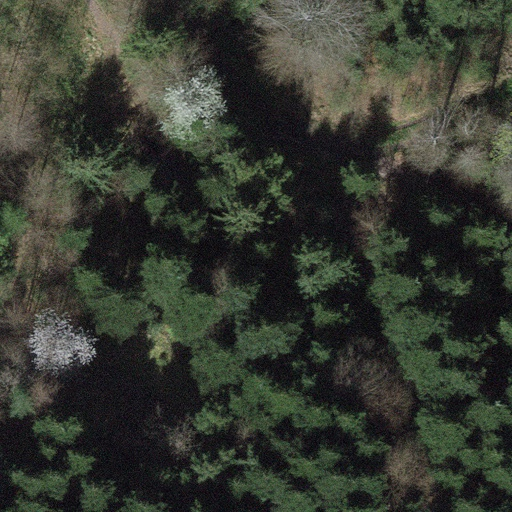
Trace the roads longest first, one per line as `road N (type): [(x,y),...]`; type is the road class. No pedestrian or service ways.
road 1 (track): [(511,217),(273,126)]
road 2 (track): [(153,0),(273,126)]
